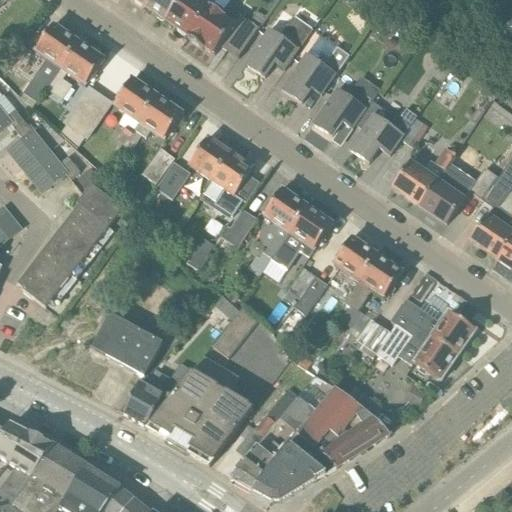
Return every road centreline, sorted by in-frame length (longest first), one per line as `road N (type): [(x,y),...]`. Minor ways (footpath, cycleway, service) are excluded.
road 1 (residential): [(511,310),(73,0)]
road 2 (tertiary): [(230,511),(0,382)]
road 3 (residential): [(0,184),(37,225),(0,299)]
